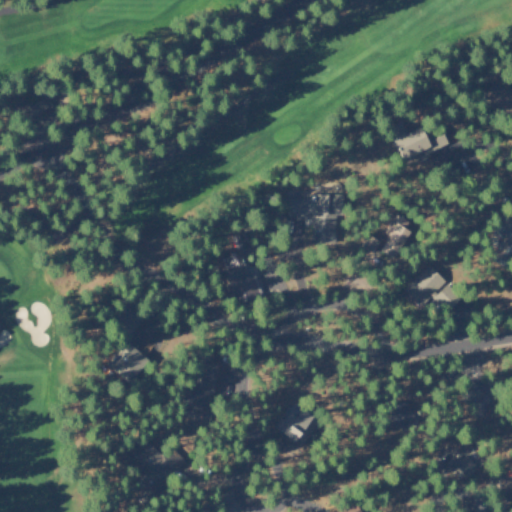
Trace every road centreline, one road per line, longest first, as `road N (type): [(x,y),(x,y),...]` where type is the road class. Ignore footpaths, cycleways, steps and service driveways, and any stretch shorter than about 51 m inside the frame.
road 1 (residential): [(44,146),(91,226),(126,266),(187,312),(246,333),(375,354),(511,340)]
road 2 (residential): [(299,0),(0,167)]
road 3 (residential): [(269,337),(239,380),(237,487),(245,507),(258,511),(282,498),(273,464),(241,431)]
